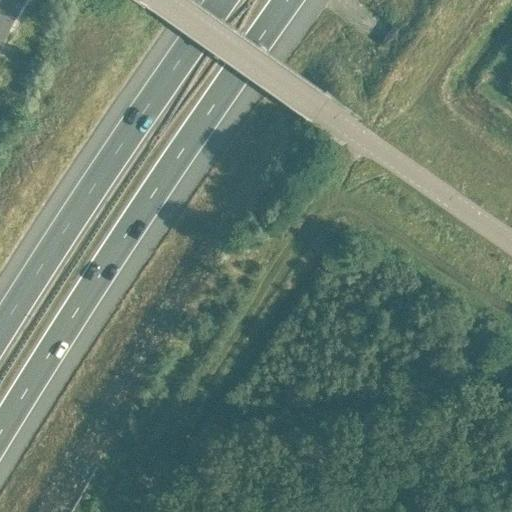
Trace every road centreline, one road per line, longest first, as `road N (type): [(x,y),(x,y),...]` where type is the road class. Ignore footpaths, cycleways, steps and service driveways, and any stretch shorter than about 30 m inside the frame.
road 1 (motorway): [(0,433),(105,262),(288,0)]
road 2 (unclassified): [(511,237),(166,0)]
road 3 (motorway): [(217,0),(0,331)]
road 4 (residential): [(198,511),(212,479),(233,468),(511,419)]
